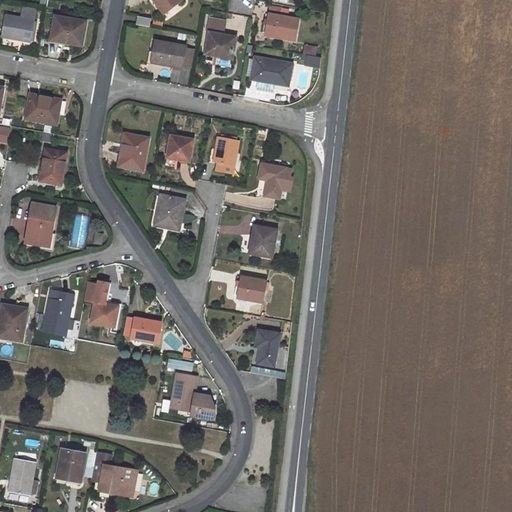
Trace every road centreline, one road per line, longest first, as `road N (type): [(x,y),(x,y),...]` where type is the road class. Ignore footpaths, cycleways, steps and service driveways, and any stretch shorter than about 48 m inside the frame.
road 1 (residential): [(101,81),(92,170),(228,372),(244,419),(229,476),(179,511)]
road 2 (secondary): [(292,511),(334,130)]
road 3 (residential): [(101,81),(334,130)]
road 4 (secondary): [(334,130),(348,0)]
